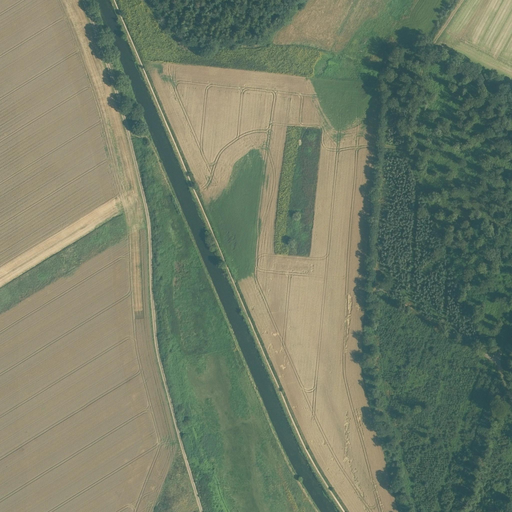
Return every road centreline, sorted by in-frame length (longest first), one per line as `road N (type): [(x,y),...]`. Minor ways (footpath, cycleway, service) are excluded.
road 1 (track): [(511,303),(489,408),(450,511)]
road 2 (track): [(494,358),(376,286)]
